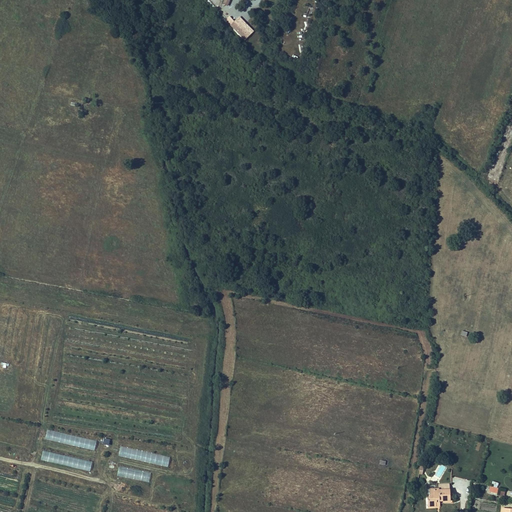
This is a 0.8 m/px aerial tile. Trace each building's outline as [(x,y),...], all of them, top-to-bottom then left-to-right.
[(237,18),(234,21),(229,16),(225,20),(244,40),(251,33),(237,18)] [(97,440),(47,430),(45,440),(94,450),(97,440)] [(121,446),(119,456),(168,467),(170,456),(121,446)] [(92,461),(43,451),(41,461),(90,471),(92,461)] [(116,476),(149,482),(151,473),(118,467),(116,476)] [(427,507),(436,506),(436,503),(439,503),(439,501),(452,501),(451,489),(449,489),(449,484),(438,485),(438,489),(426,490),(427,507)]
